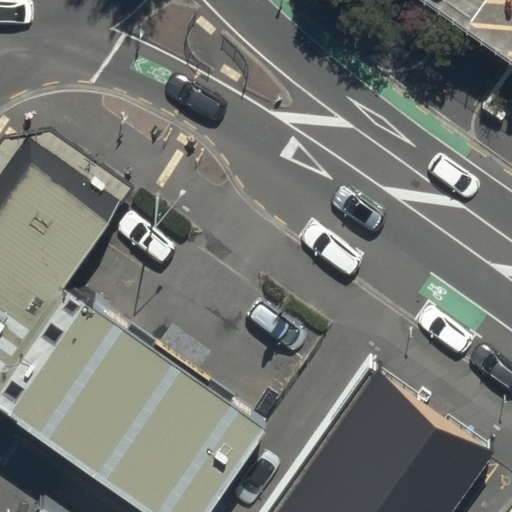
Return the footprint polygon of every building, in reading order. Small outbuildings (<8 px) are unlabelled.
[(511,0),(488,0),(498,7),(511,15),(511,0)] [(511,79),(496,104),(511,114),(511,79)] [(34,123),(0,169),(0,382),(182,511),(198,511),(271,409),(71,267),(126,188),(34,123)] [(445,511),(501,431),(371,343),(254,511),(445,511)] [(99,511),(71,492),(57,511),(99,511)]
